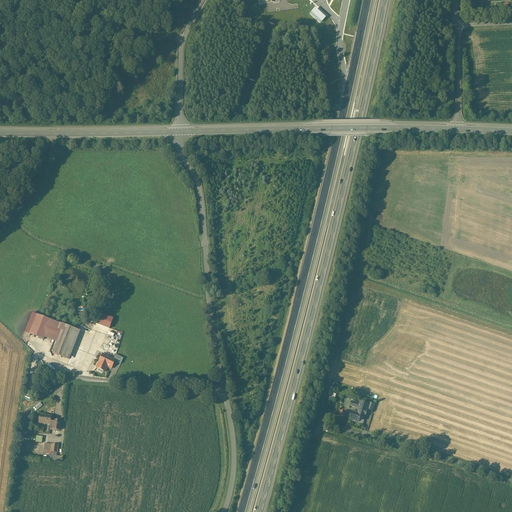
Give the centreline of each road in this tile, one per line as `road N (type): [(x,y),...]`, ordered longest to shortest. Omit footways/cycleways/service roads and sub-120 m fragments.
road 1 (motorway): [(256,511),(383,0)]
road 2 (motorway): [(370,0),(244,511)]
road 3 (secondary): [(178,132),(456,130)]
road 4 (unclassified): [(178,132),(201,203),(225,395)]
road 5 (unclassified): [(225,395),(79,377),(32,405)]
road 6 (track): [(181,38),(0,12)]
road 7 (secondary): [(0,134),(178,132)]
road 8 (unclassified): [(344,430),(511,481)]
road 9 (unclassified): [(202,0),(181,38),(178,132)]
